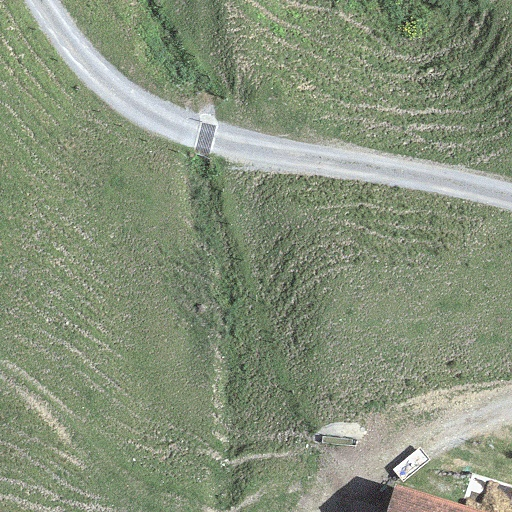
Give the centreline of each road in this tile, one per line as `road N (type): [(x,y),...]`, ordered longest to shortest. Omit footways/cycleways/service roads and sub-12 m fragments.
road 1 (track): [(48,0),(75,41),(138,103),(286,151),(424,174),(511,200)]
road 2 (track): [(511,414),(255,511)]
